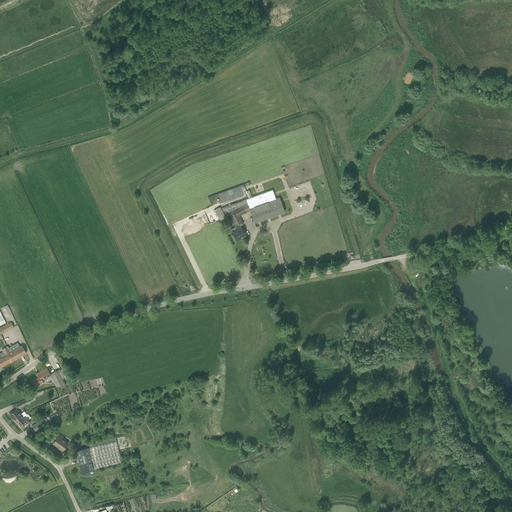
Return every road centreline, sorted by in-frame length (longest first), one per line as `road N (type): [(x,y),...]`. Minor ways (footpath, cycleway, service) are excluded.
road 1 (unclassified): [(0,386),(153,307),(511,225)]
road 2 (track): [(371,511),(362,497),(321,497),(311,488),(297,337),(259,285)]
road 3 (track): [(511,478),(460,401),(402,256)]
road 4 (track): [(0,164),(113,125),(110,95),(175,48)]
road 5 (unclassified): [(76,511),(58,474),(0,417)]
